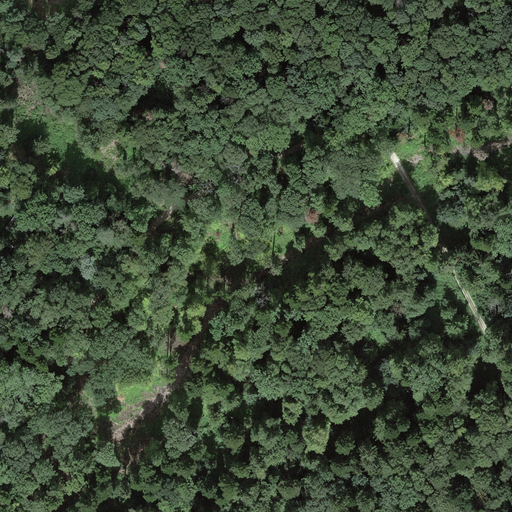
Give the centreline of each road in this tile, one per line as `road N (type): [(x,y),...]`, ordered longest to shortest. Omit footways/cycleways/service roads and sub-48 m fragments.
road 1 (track): [(511,385),(425,213),(382,143),(360,135),(221,197),(160,243),(30,373),(15,409),(20,440),(61,511)]
road 2 (track): [(372,136),(511,80)]
